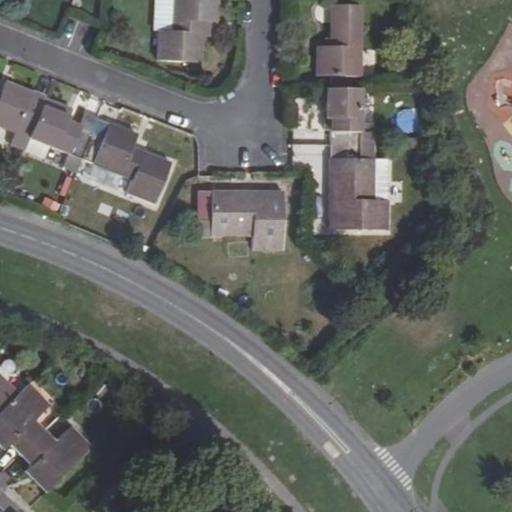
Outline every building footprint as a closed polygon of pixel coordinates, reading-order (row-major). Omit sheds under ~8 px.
[(156,32),(155,63),(199,64),(201,23),(215,24),(215,0),(172,0),(171,34),(156,32)] [(332,78),(333,91),(363,91),(363,7),(333,7),(333,48),(321,48),(321,78),(332,78)] [(42,100),(43,97),(3,82),(0,88),(0,126),(28,138),(38,111),(42,100)] [(377,148),(377,134),(363,134),(363,91),(333,91),(328,91),(329,121),(331,120),(331,122),(335,122),(334,147),(363,148),(377,148)] [(93,127),(96,119),(82,114),(77,126),(65,122),(66,118),(69,110),(43,100),(42,100),(38,111),(28,138),(79,159),(90,132),(93,127)] [(136,136),(96,119),(93,127),(90,132),(79,159),(130,180),(124,193),(153,204),(169,164),(130,148),(136,136)] [(377,161),(377,148),(363,148),(334,147),(333,232),(391,233),(391,203),(377,203),(377,161)] [(391,203),(391,161),(377,161),(377,203),(391,203)] [(252,238),(252,251),(280,252),(280,195),(197,194),(196,224),(210,224),(210,238),(252,238)] [(0,436),(17,454),(38,476),(33,481),(45,492),(62,475),(88,449),(65,425),(48,442),(39,431),(28,421),(45,404),(26,385),(9,402),(0,392),(0,436)]
